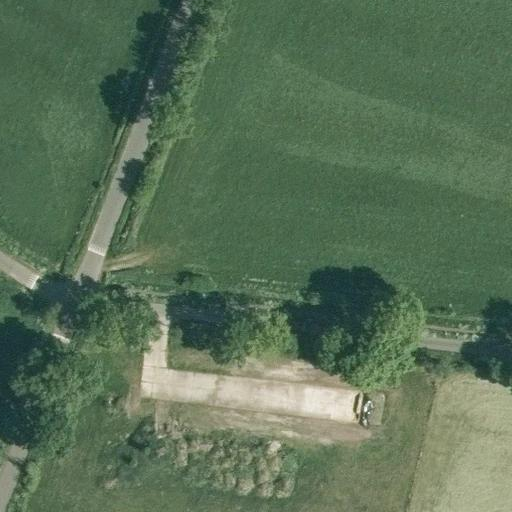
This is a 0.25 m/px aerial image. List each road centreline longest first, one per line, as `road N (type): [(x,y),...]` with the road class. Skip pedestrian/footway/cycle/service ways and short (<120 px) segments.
road 1 (unclassified): [(75,300),(191,0)]
road 2 (unclassified): [(0,499),(75,300)]
